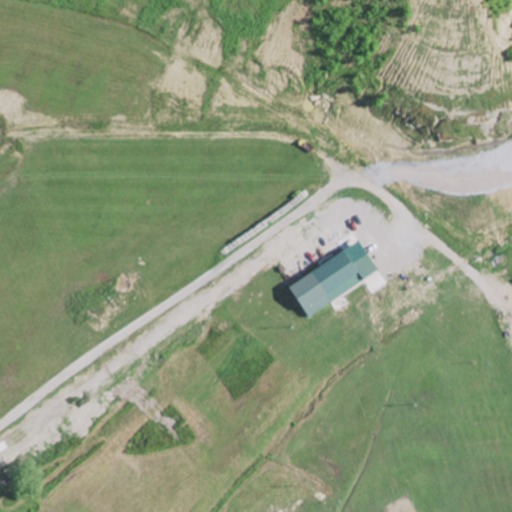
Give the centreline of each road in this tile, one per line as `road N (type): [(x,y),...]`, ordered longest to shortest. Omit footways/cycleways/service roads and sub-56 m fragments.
road 1 (residential): [(0,135),(255,133),(440,200),(511,173)]
road 2 (residential): [(440,200),(298,108),(92,22),(7,0)]
road 3 (residential): [(511,286),(471,270),(350,171)]
